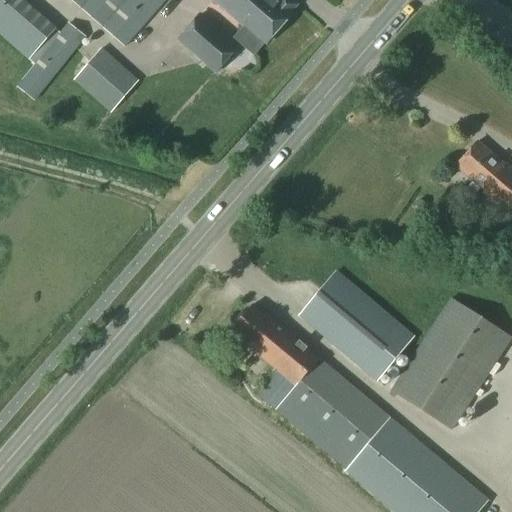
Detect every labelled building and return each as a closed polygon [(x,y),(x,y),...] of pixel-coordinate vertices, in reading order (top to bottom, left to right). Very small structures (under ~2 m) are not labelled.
[(0,0),(0,35),(28,61),(55,31),(18,0),(0,0)] [(64,0),(124,50),(166,0),(64,0)] [(291,15),(290,15),(297,7),(289,0),(279,0),(279,1),(278,0),(213,0),(213,1),(243,27),(245,25),(267,44),(291,15)] [(176,41),(216,76),(240,49),(199,14),(176,41)] [(16,89),(35,102),(85,39),(67,25),(16,89)] [(73,83),(111,116),(138,83),(102,50),(73,83)] [(480,193),(511,220),(511,169),(505,164),(504,166),(477,143),(455,168),(482,191),(480,193)] [(415,237),(430,241),(432,231),(417,228),(415,237)] [(414,338),(336,272),(298,317),(376,383),(414,338)] [(451,300),(390,392),(451,432),(511,340),(451,300)] [(251,306),(229,333),(275,371),(255,395),(346,471),(345,472),(392,511),(479,511),(487,503),(251,306)]
